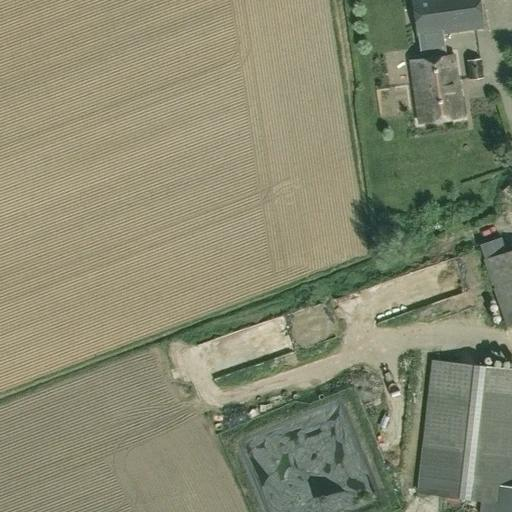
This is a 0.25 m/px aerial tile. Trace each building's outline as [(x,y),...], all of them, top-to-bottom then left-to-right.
[(483,28),(478,0),(416,0),(423,37),(483,28)] [(420,124),(463,117),(454,54),(410,60),(420,124)] [(469,79),(482,78),(480,59),(467,60),(469,79)] [(507,326),(511,324),(511,249),(485,259),(507,326)] [(199,349),(187,353),(193,372),(205,368),(199,349)] [(424,444),(419,494),(427,495),(443,496),(483,501),(481,511),(511,511),(511,368),(434,360),(424,444)] [(413,472),(413,445),(403,445),(403,472),(413,472)]
